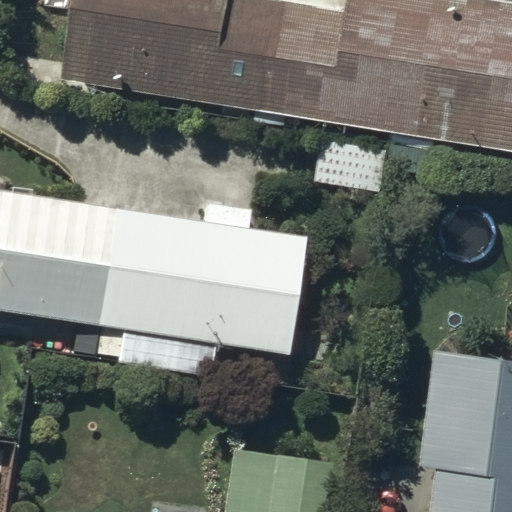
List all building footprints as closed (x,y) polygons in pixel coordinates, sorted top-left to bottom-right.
[(86,0),(73,84),(511,151),(511,9),(449,0),(358,0),(357,14),(266,0),(86,0)] [(322,135),(314,179),(382,191),(389,147),(322,135)] [(0,313),(94,328),(110,220),(0,203),(0,313)] [(300,249),(110,220),(94,328),(284,356),(300,249)] [(511,511),(511,364),(436,355),(423,453),(442,456),(435,511),(511,511)] [(317,511),(323,459),(224,447),(216,511),(317,511)]
